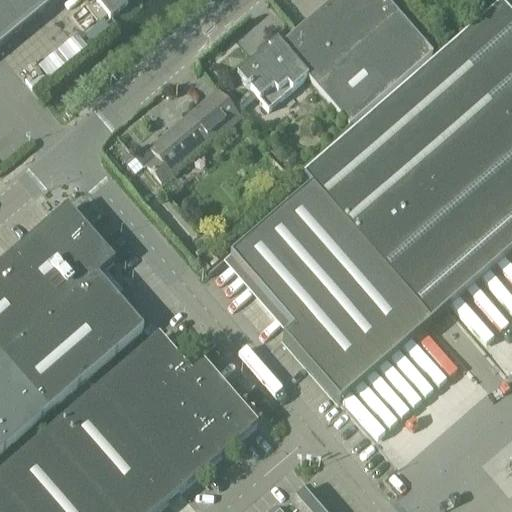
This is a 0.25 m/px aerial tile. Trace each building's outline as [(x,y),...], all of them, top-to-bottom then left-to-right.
[(0,0),(0,49),(61,0),(92,0),(110,21),(128,7),(122,0),(0,0)] [(381,0),(339,0),(282,51),(281,51),(307,83),(350,132),(433,59),(381,0)] [(511,23),(502,12),(511,2),(511,1),(304,183),(431,330),(511,260),(511,23)] [(269,116),(307,83),(281,51),(282,51),(277,45),(238,80),(269,116)] [(219,96),(150,154),(156,161),(146,170),(162,189),(173,180),(170,176),(208,144),(211,148),(242,123),(219,96)] [(253,239),(322,318),(369,276),(370,276),(301,197),(253,239)] [(0,270),(0,375),(41,422),(143,334),(98,281),(115,267),(68,212),(0,270)] [(369,276),(322,318),(290,345),(357,423),(404,382),(427,408),(428,407),(431,411),(466,380),(461,374),(457,378),(369,276)] [(0,478),(0,511),(163,511),(257,432),(205,371),(192,382),(158,343),(0,478)] [(0,457),(41,422),(0,375),(0,457)] [(326,511),(309,492),(289,510),(291,511),(326,511)]
